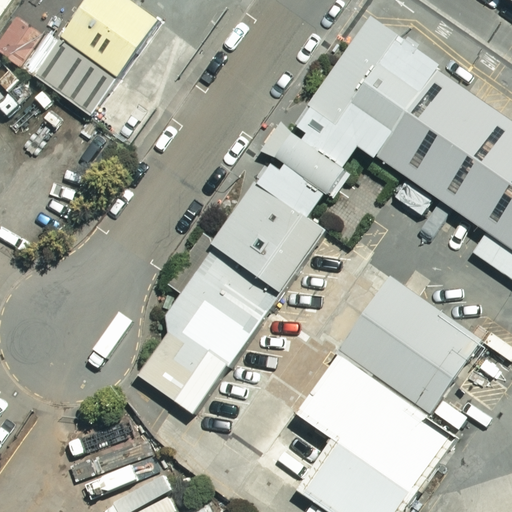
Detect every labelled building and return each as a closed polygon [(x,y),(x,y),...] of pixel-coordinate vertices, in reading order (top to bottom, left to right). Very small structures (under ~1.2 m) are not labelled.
[(170,31),(127,0),(105,0),(44,85),(101,126),(170,31)] [(511,0),(465,0),(511,33),(511,0)] [(52,43),(21,22),(0,52),(0,53),(31,74),(52,43)] [(511,153),(403,75),(342,161),(511,282),(511,153)] [(315,253),(265,217),(127,409),(177,445),(315,253)] [(476,339),(385,275),(289,411),(329,439),(294,488),(328,511),(397,511),(452,434),(423,414),(476,339)] [(0,460),(39,405),(0,377),(0,460)]
